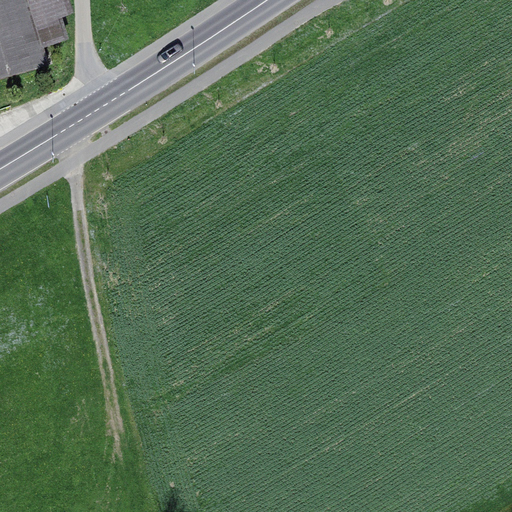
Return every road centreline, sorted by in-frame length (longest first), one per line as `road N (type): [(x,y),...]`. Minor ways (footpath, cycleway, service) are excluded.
road 1 (track): [(125,487),(63,133)]
road 2 (primary): [(0,169),(264,0)]
